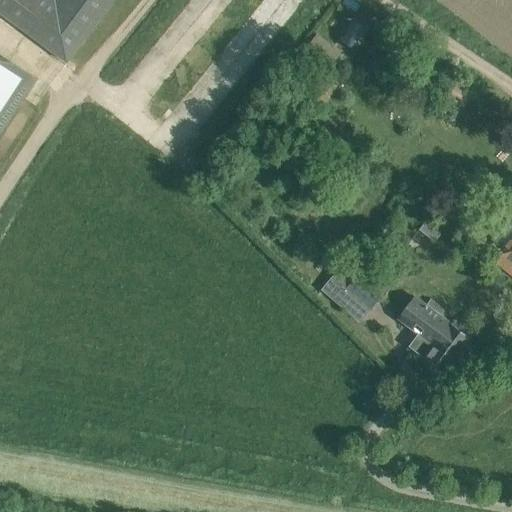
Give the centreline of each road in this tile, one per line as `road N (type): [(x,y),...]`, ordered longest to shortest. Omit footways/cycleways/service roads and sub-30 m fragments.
road 1 (track): [(349,511),(0,450)]
road 2 (residential): [(511,510),(408,493),(383,481),(368,451),(372,432),(390,413),(496,356)]
road 3 (track): [(0,198),(61,102),(147,0)]
road 4 (track): [(386,0),(511,86)]
